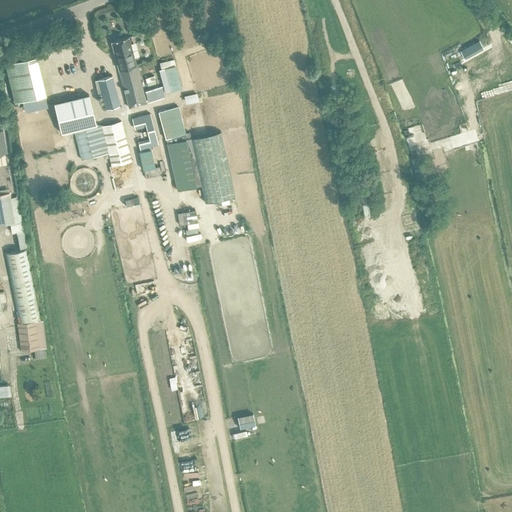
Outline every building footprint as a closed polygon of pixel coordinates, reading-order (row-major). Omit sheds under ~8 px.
[(129,108),(146,103),(128,37),(111,42),(129,108)] [(98,79),(106,109),(120,105),(112,76),(98,79)] [(161,87),(145,92),(148,102),(164,97),(161,87)] [(88,95),(53,104),(61,133),(96,125),(88,95)] [(166,138),(185,133),(179,106),(158,111),(165,139),(166,138)] [(149,114),(132,119),(135,130),(146,127),(149,139),(138,142),(140,152),(151,149),(152,149),(151,147),(158,145),(149,114)] [(121,121),(102,126),(109,153),(112,166),(131,161),(121,121)] [(80,130),(74,131),(81,160),(109,153),(102,126),(101,124),(97,126),(80,130)] [(166,138),(177,190),(201,185),(191,138),(190,132),(185,133),(166,138)] [(234,196),(220,132),(191,138),(201,185),(205,202),(234,196)] [(140,152),(139,152),(143,170),(144,170),(149,169),(154,168),(155,168),(151,149),(140,152)] [(423,169),(415,171),(418,182),(426,180),(423,169)] [(10,197),(9,192),(0,193),(0,224),(10,223),(11,232),(23,230),(17,196),(10,197)] [(39,318),(38,318),(26,249),(6,252),(19,321),(22,321),(23,322),(18,323),(20,350),(34,349),(35,359),(46,357),(45,348),(46,348),(43,320),(41,320),(41,318),(39,319),(39,318)] [(10,385),(0,385),(0,395),(11,395),(10,385)] [(239,428),(255,425),(253,414),(237,417),(239,428)]
